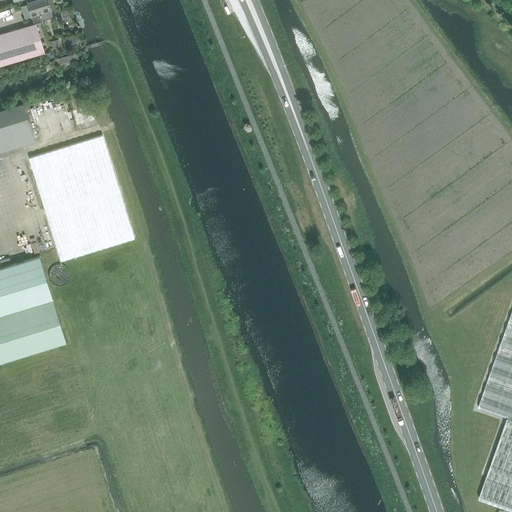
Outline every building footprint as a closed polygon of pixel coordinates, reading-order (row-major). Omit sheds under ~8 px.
[(33,23),(34,23),(52,17),(50,9),(46,0),(26,0),(31,17),(33,23)] [(34,23),(33,23),(0,33),(0,65),(43,52),(34,23)] [(80,33),(63,38),(65,48),(83,43),(80,33)] [(58,39),(50,42),(53,50),(61,48),(58,39)] [(0,109),(0,152),(35,142),(23,103),(0,109)] [(60,261),(133,239),(102,135),(29,158),(60,261)] [(0,360),(67,341),(40,256),(4,267),(0,255),(0,360)] [(70,275),(69,271),(67,268),(65,266),(62,264),(60,264),(56,265),(52,267),(50,270),(49,274),(49,278),(51,282),(54,284),(56,285),(58,285),(62,285),(66,283),(69,279),(70,275)] [(511,309),(478,408),(507,418),(479,498),(511,510),(511,309)]
